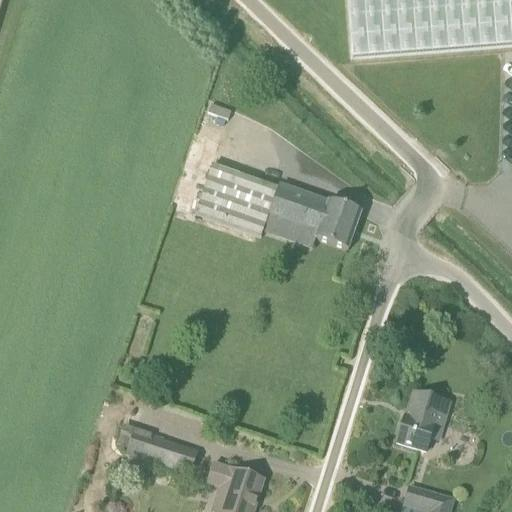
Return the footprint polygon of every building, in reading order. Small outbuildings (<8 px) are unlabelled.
[(511,0),(346,0),(351,61),(511,48),(511,0)] [(261,238),(266,225),(277,191),(211,168),(196,217),(261,238)] [(266,225),(315,242),(348,253),(361,215),(328,204),(327,207),(278,190),(277,191),(266,225)] [(404,419),(396,445),(426,454),(433,430),(441,432),(449,405),(416,395),(409,421),(404,419)] [(189,477),(196,454),(148,439),(141,461),(189,477)] [(253,511),(263,483),(212,467),(207,486),(228,492),(221,511),(253,511)] [(451,511),(452,511),(435,507),(438,499),(409,490),(403,507),(419,511),(451,511)]
